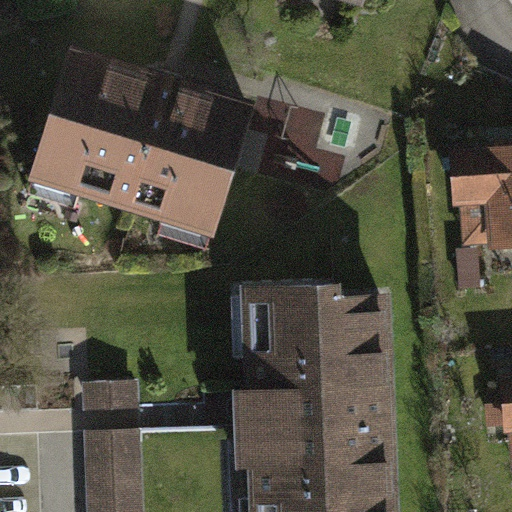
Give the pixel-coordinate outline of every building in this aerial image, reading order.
[(70,39),(31,169),(213,223),(251,93),(70,39)] [(511,139),(453,143),(457,195),(463,194),(466,235),(487,234),(487,239),(511,237),(511,139)] [(331,274),(246,277),(254,511),(398,511),(391,290),(332,292),(331,274)] [(137,377),(83,380),(85,408),(139,404),(137,377)] [(144,511),(141,428),(85,430),(87,511),(144,511)]
